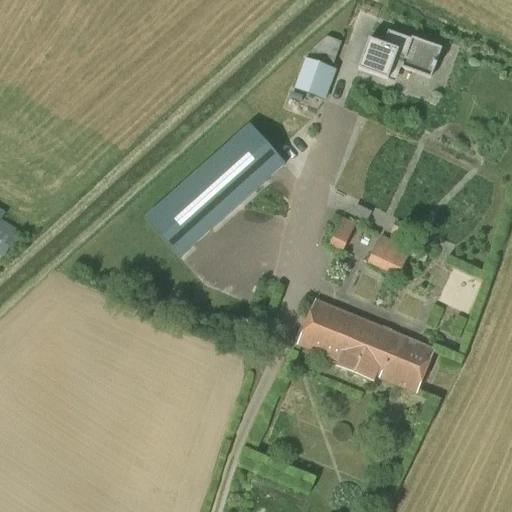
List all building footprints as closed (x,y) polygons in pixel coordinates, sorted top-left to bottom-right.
[(410,40),(387,32),(383,45),(368,40),(357,70),(395,83),(400,69),(430,80),(441,50),(411,39),(410,40)] [(325,102),(336,71),(305,59),(293,91),(325,102)] [(251,125),(147,220),(184,260),(237,210),(267,183),(287,164),(251,125)] [(0,257),(2,259),(19,232),(1,221),(6,214),(0,210),(0,257)] [(342,253),(355,225),(342,219),(329,247),(342,253)] [(397,278),(410,251),(379,237),(366,264),(397,278)] [(423,264),(430,251),(415,243),(408,256),(423,264)] [(434,256),(420,291),(463,309),(477,274),(434,256)] [(416,395),(434,351),(315,301),(296,345),(338,362),(336,368),(372,383),(374,377),(416,395)] [(351,511),(367,511),(370,510),(355,496),(345,507),(351,511)]
